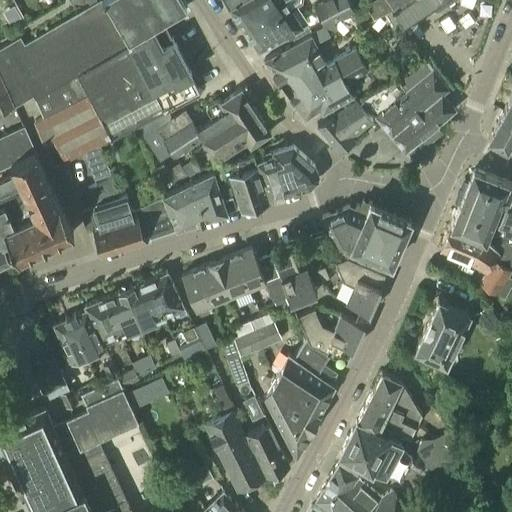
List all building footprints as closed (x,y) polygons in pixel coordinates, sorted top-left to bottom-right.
[(97,0),(23,43),(19,36),(0,46),(0,73),(14,104),(14,105),(33,95),(35,98),(66,80),(162,20),(186,6),(182,0),(97,0)] [(3,0),(0,2),(0,9),(4,16),(15,10),(8,0),(3,0)] [(236,0),(228,5),(258,49),(280,37),(265,9),(280,0),(236,0)] [(291,7),(286,0),(280,0),(265,9),(280,37),(306,23),(295,5),(291,7)] [(347,0),(320,0),(314,3),(324,24),(353,9),(347,0)] [(373,20),(392,9),(385,0),(373,0),(365,5),(373,20)] [(387,0),(393,8),(392,9),(401,24),(426,8),(437,10),(452,0),(387,0)] [(395,17),(389,21),(393,27),(399,24),(395,17)] [(414,38),(424,31),(414,18),(404,25),(414,38)] [(44,117),(34,122),(44,142),(53,138),(65,160),(135,124),(166,108),(198,91),(162,20),(66,80),(35,98),(44,117)] [(275,74),(318,48),(310,34),(264,58),(272,69),(275,74)] [(330,66),(288,92),(305,116),(319,107),(322,111),(352,95),(345,80),(366,68),(356,47),(328,61),(330,66)] [(318,48),(275,74),(279,79),(288,92),(330,66),(328,61),(325,62),(318,48)] [(358,100),(364,108),(367,105),(405,151),(406,150),(412,156),(441,131),(436,125),(455,108),(442,92),(448,87),(427,61),(401,81),(398,77),(358,100)] [(0,110),(14,104),(0,73),(0,110)] [(169,112),(166,108),(135,124),(143,136),(156,155),(159,160),(171,152),(172,154),(200,136),(205,143),(255,109),(240,87),(221,101),(219,98),(218,99),(215,98),(207,103),(205,110),(210,117),(196,126),(184,108),(174,114),(172,110),(169,112)] [(511,93),(501,113),(511,119),(511,93)] [(364,108),(358,100),(333,114),(332,113),(316,123),(339,149),(354,139),(352,137),(373,121),(364,108)] [(270,131),(255,109),(205,143),(216,160),(246,140),(250,145),(270,131)] [(511,119),(501,113),(488,136),(511,148),(511,119)] [(0,166),(9,162),(34,151),(22,126),(0,136),(0,166)] [(272,151),(271,152),(286,194),(309,186),(317,179),(318,173),(313,163),(292,144),(272,151)] [(85,151),(90,164),(105,159),(101,146),(85,151)] [(286,194),(271,152),(264,155),(262,148),(254,152),(257,163),(255,165),(266,199),(286,194)] [(34,151),(9,162),(14,174),(0,180),(0,232),(4,242),(10,240),(17,257),(71,231),(57,199),(56,199),(34,151)] [(192,158),(181,165),(187,175),(199,170),(192,158)] [(266,199),(255,165),(230,172),(227,165),(223,167),(228,183),(231,181),(241,208),(266,199)] [(228,183),(223,167),(161,196),(175,227),(237,208),(228,183)] [(471,170),(464,189),(511,208),(511,181),(476,168),(471,170)] [(134,190),(152,178),(146,169),(128,180),(134,190)] [(175,227),(161,196),(131,210),(126,194),(118,196),(111,177),(88,187),(94,205),(84,209),(81,213),(85,229),(93,226),(101,251),(145,238),(144,234),(150,232),(151,235),(175,227)] [(511,213),(511,208),(464,189),(450,224),(451,224),(484,238),(492,220),(507,227),(511,213)] [(391,261),(410,218),(369,200),(369,202),(363,199),(360,205),(356,203),(354,207),(349,204),(344,206),(344,207),(322,217),(337,245),(374,261),(376,257),(389,262),(391,263),(392,261),(391,261)] [(484,238),(451,224),(440,248),(468,260),(487,271),(480,284),(505,298),(511,286),(511,277),(509,275),(511,269),(501,263),(494,259),(498,253),(499,250),(484,238)] [(233,252),(247,287),(265,280),(251,245),(233,252)] [(333,246),(338,259),(345,256),(348,251),(345,250),(346,249),(336,245),(333,246)] [(0,266),(10,262),(2,246),(0,246),(0,266)] [(272,258),(287,294),(290,302),(316,291),(306,267),(299,270),(291,251),(272,258)] [(233,252),(216,259),(230,294),(247,287),(233,252)] [(379,285),(384,273),(346,257),(335,261),(342,280),(353,285),(345,302),(369,312),(380,286),(379,285)] [(230,294),(216,259),(199,266),(213,301),(230,294)] [(213,301),(199,266),(181,273),(195,308),(213,301)] [(316,269),(321,280),(328,277),(324,266),(316,269)] [(167,270),(147,278),(163,317),(174,313),(176,317),(186,313),(167,270)] [(163,317),(147,278),(127,286),(143,325),(163,317)] [(143,325),(127,286),(106,295),(121,333),(117,334),(118,336),(119,340),(129,336),(128,332),(143,325)] [(290,302),(287,294),(273,300),(276,308),(290,302)] [(121,333),(106,295),(84,304),(86,308),(105,346),(112,343),(110,339),(118,336),(117,334),(121,333)] [(468,312),(438,297),(414,346),(445,361),(468,312)] [(506,329),(487,303),(474,312),(493,338),(506,329)] [(310,344),(329,354),(346,361),(352,348),(353,349),(364,323),(340,313),(333,329),(321,324),(314,309),(315,309),(314,307),(296,315),(305,335),(310,344)] [(105,346),(86,308),(68,316),(86,354),(105,346)] [(86,354),(68,316),(53,323),(58,334),(54,336),(66,362),(86,354)] [(246,330),(254,327),(250,318),(243,321),(246,330)] [(205,321),(194,326),(204,347),(215,343),(205,321)] [(274,321),(233,337),(240,356),(252,351),(250,344),(278,333),(274,321)] [(246,330),(243,321),(235,325),(239,333),(246,330)] [(334,383),(329,380),(335,372),(323,362),(329,354),(310,344),(305,335),(294,355),(289,352),(264,395),(295,453),(294,454),(296,455),(298,452),(297,451),(324,401),(325,401),(334,383)] [(198,336),(186,342),(192,355),(204,349),(198,336)] [(174,337),(165,341),(172,357),(181,353),(174,337)] [(248,379),(238,352),(226,356),(236,383),(248,379)] [(67,385),(53,354),(31,364),(32,364),(31,364),(43,390),(47,388),(49,394),(67,385)] [(143,360),(147,368),(155,365),(151,357),(143,360)] [(117,369),(112,360),(102,365),(106,374),(117,369)] [(124,387),(139,380),(134,368),(119,376),(124,387)] [(382,369),(368,396),(418,421),(422,413),(402,380),(382,369)] [(84,381),(79,371),(70,376),(74,386),(84,381)] [(0,424),(0,446),(29,511),(130,511),(97,439),(138,421),(117,376),(81,393),(88,408),(66,418),(67,421),(54,427),(44,405),(0,424)] [(153,396),(146,381),(127,389),(134,405),(153,396)] [(224,412),(205,421),(236,489),(263,476),(231,409),(234,407),(223,383),(213,388),(224,412)] [(72,387),(58,392),(65,407),(78,401),(72,387)] [(368,396),(354,424),(404,449),(399,442),(401,440),(378,428),(380,424),(409,439),(418,421),(368,396)] [(269,424),(247,435),(268,477),(290,466),(269,424)] [(404,449),(354,424),(340,450),(382,471),(402,476),(411,457),(404,449)] [(433,437),(446,456),(459,446),(449,428),(433,437)] [(446,456),(433,437),(421,438),(416,449),(430,467),(446,456)] [(451,454),(442,461),(450,472),(459,466),(451,454)] [(171,458),(162,462),(168,475),(177,470),(171,458)] [(349,509),(351,511),(399,511),(404,509),(391,489),(380,496),(355,476),(357,473),(338,461),(327,478),(358,497),(349,509)] [(197,467),(203,480),(212,475),(206,463),(197,467)] [(358,497),(327,478),(315,497),(333,510),(334,511),(351,511),(349,509),(358,497)] [(222,489),(204,507),(209,511),(244,511),(223,491),(223,490),(222,489)] [(492,511),(509,511),(511,510),(511,505),(509,501),(492,511)]
